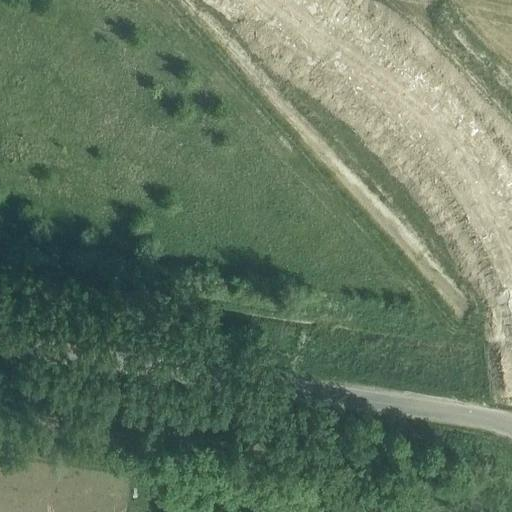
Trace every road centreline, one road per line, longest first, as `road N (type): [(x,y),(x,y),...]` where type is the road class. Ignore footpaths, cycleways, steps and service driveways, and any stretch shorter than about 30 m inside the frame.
road 1 (unclassified): [(511,423),(0,345)]
road 2 (unclassified): [(511,251),(418,128),(309,36),(252,0)]
